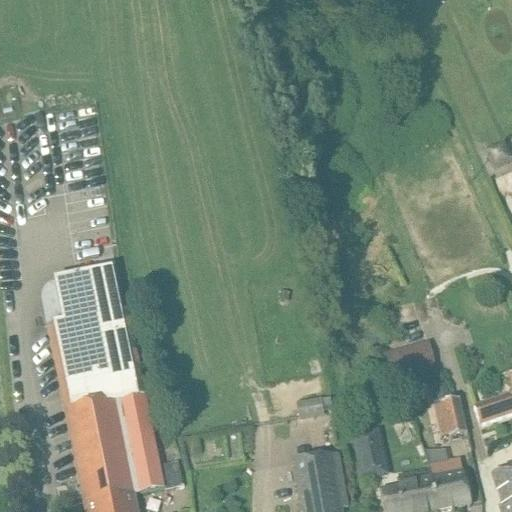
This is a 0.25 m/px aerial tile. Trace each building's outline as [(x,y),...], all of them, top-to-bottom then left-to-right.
[(39,284),(48,330),(82,501),(91,499),(92,504),(108,501),(104,482),(119,479),(120,482),(132,480),(135,497),(164,491),(164,493),(182,489),(178,470),(177,466),(158,470),(127,312),(116,315),(107,271),(53,282),(39,284)] [(391,385),(436,373),(428,344),(384,357),(391,385)] [(511,379),(510,380),(511,387),(511,397),(493,404),(474,410),(480,428),(511,418),(511,379)] [(444,380),(428,383),(432,404),(449,401),(444,380)] [(296,406),(298,420),(299,423),(324,419),(321,402),(296,406)] [(467,437),(459,402),(433,409),(439,442),(467,437)] [(379,480),(378,476),(371,440),(356,443),(363,479),(364,483),(379,480)] [(294,464),(302,511),(341,511),(348,509),(339,456),(294,464)] [(427,511),(449,511),(470,508),(461,461),(429,468),(429,471),(419,473),(427,511)] [(511,511),(511,470),(490,477),(501,509),(497,511),(511,511)] [(383,511),(427,511),(419,473),(399,477),(402,487),(379,492),(383,511)] [(82,501),(84,511),(136,511),(134,498),(135,497),(132,480),(120,482),(119,479),(104,482),(108,501),(92,504),(91,499),(82,501)]
